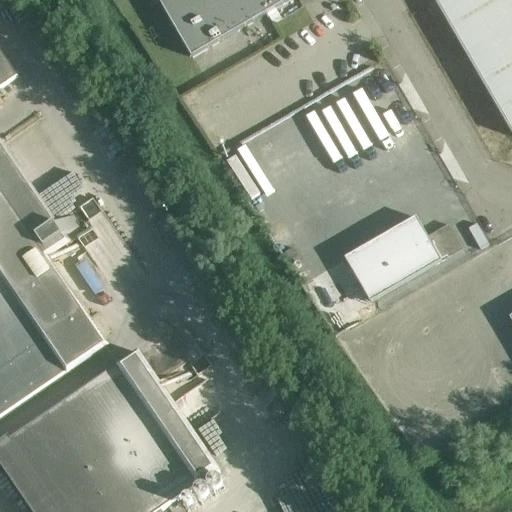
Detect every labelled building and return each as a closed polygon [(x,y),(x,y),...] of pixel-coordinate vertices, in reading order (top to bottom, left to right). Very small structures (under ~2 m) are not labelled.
[(0,0),(0,15),(24,0),(23,0),(0,0)] [(158,0),(193,60),(269,16),(295,0),(158,0)] [(511,0),(433,0),(511,134),(511,0)] [(0,421),(109,347),(50,260),(70,246),(0,143),(0,91),(20,78),(0,50),(0,421)] [(426,237),(415,218),(344,259),(369,302),(425,270),(461,249),(447,225),(426,237)] [(166,511),(201,489),(222,475),(140,356),(118,371),(12,443),(10,440),(0,446),(0,463),(33,511),(166,511)]
